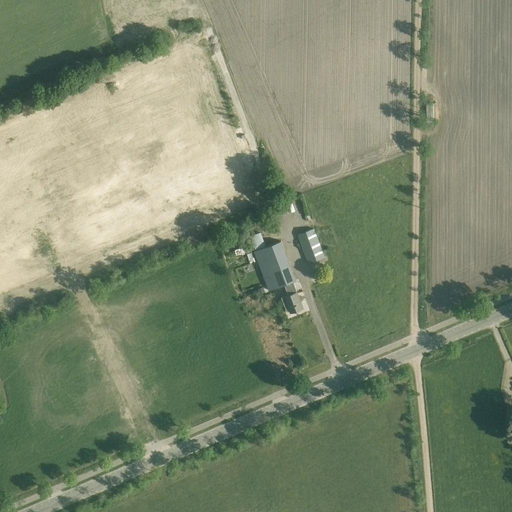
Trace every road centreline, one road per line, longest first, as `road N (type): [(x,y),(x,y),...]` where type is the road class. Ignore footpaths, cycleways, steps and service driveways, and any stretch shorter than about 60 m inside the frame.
road 1 (tertiary): [(37,511),(416,350)]
road 2 (unclassified): [(418,0),(416,350)]
road 3 (unclassified): [(430,511),(416,350)]
